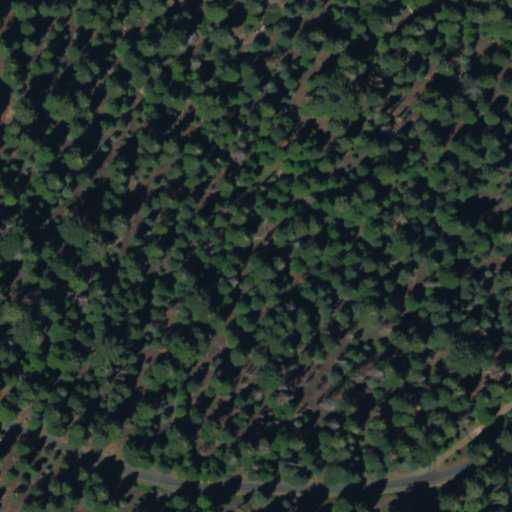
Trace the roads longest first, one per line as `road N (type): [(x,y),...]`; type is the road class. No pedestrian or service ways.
road 1 (residential): [(511,447),(388,488),(180,486),(0,421)]
road 2 (track): [(388,488),(511,402)]
